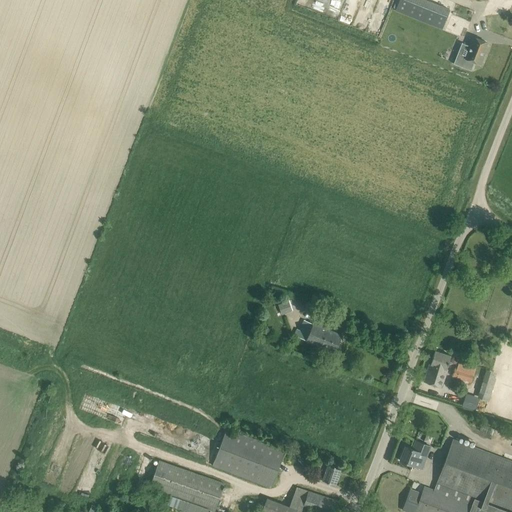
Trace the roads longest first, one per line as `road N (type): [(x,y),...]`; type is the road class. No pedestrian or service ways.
road 1 (unclassified): [(353,511),(466,204)]
road 2 (unclassified): [(466,204),(511,90)]
